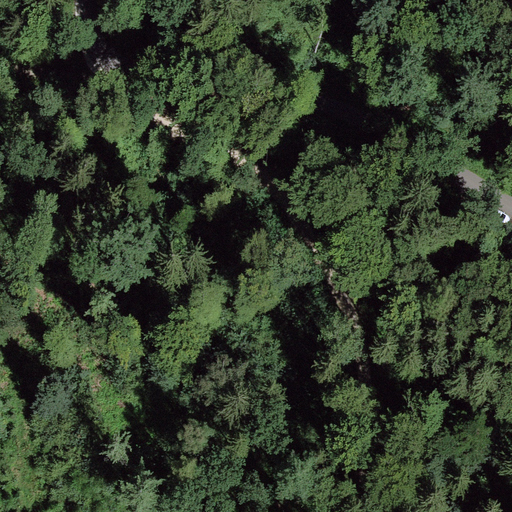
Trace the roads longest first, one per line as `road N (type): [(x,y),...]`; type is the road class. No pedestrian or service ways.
road 1 (track): [(365,511),(370,423),(357,332),(314,243),(255,168),(120,95),(98,69),(0,66)]
road 2 (residential): [(511,211),(444,162),(296,95),(98,69),(83,26),(84,0)]
